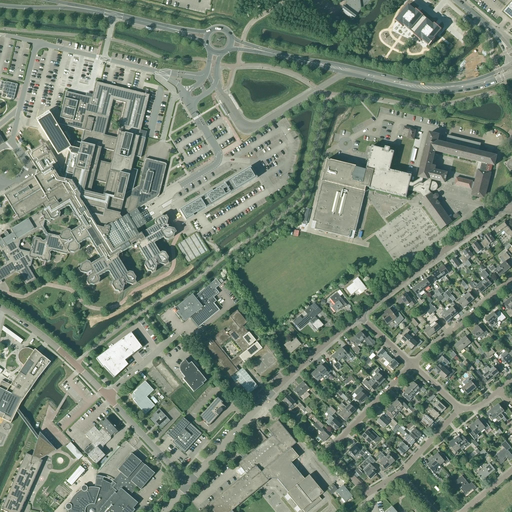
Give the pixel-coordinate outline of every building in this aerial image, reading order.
[(348,2),(341,11),(353,19),(357,14),(357,13),(360,9),(358,0),(345,0),(346,0),(348,2)] [(415,11),(409,5),(404,10),(395,21),(403,27),(404,26),(414,35),(421,41),(422,40),(430,47),(437,37),(442,30),(435,24),(434,25),(423,16),(424,16),(416,10),(415,11)] [(407,31),(399,40),(403,44),(412,35),(407,31)] [(4,195),(19,219),(25,215),(42,205),(45,209),(39,212),(38,215),(36,214),(28,219),(11,229),(13,233),(2,240),(0,236),(0,252),(6,262),(5,265),(0,268),(0,281),(15,272),(19,273),(26,285),(30,283),(32,284),(32,282),(36,280),(28,267),(31,266),(32,259),(36,259),(38,258),(39,260),(41,259),(42,261),(48,262),(49,261),(51,255),(50,253),(50,252),(52,251),(67,255),(71,252),(74,253),(79,250),(80,246),(79,244),(88,239),(89,239),(100,257),(100,259),(91,264),(90,262),(86,261),(81,264),(80,268),(78,269),(80,272),(87,274),(88,276),(86,282),(89,286),(90,285),(94,286),(99,282),(100,279),(99,277),(108,272),(109,272),(114,281),(112,282),(112,285),(115,291),(118,292),(119,293),(123,291),(124,285),(126,284),(133,285),(136,283),(135,281),(136,278),(133,273),(129,272),(127,273),(118,258),(119,255),(135,245),(138,246),(147,261),(145,262),(144,266),(147,271),(151,272),(152,274),(155,271),(157,265),(159,264),(165,265),(169,263),(168,261),(168,258),(165,253),(162,252),(160,253),(154,244),(155,243),(164,237),(165,239),(168,240),(174,237),(174,234),(176,233),(174,229),(168,227),(167,225),(168,219),(166,216),(164,217),(161,216),(156,219),(155,223),(156,225),(139,235),(138,225),(134,219),(128,215),(159,197),(166,164),(146,159),(139,187),(125,194),(126,188),(133,190),(138,170),(131,169),(134,156),(141,158),(145,138),(147,132),(141,130),(149,95),(96,82),(92,95),(86,93),(85,96),(75,94),(77,89),(83,90),(90,60),(75,57),(68,87),(74,88),(72,93),(66,92),(58,124),(68,127),(84,130),(81,143),(74,141),(73,148),(71,147),(67,142),(70,140),(65,132),(65,133),(63,134),(50,114),(37,122),(58,155),(68,149),(68,150),(63,172),(45,143),(27,154),(38,171),(36,176),(4,195)] [(17,85),(5,82),(2,94),(7,95),(6,98),(13,99),(17,85)] [(414,140),(416,131),(413,130),(413,129),(404,127),(404,130),(409,132),(408,138),(414,140)] [(441,230),(452,222),(451,221),(449,219),(435,199),(438,198),(438,196),(437,195),(436,195),(434,197),(429,191),(429,190),(433,191),(434,183),(431,182),(432,180),(445,183),(447,173),(435,170),(436,166),(432,165),(435,151),(482,163),(480,171),(478,170),(475,183),(473,182),(473,181),(456,177),(455,185),(471,189),(473,189),(472,195),(484,199),(491,173),(490,173),(492,165),(494,166),(497,156),(490,155),(491,152),(487,152),(487,154),(479,152),(481,143),(448,136),(445,144),(437,142),(439,136),(430,133),(419,178),(421,178),(420,180),(413,184),(410,183),(412,175),(390,170),(394,152),(390,151),(391,148),(390,148),(386,147),(385,147),(385,150),(372,147),(367,169),(328,159),(312,221),(317,222),(315,230),(350,238),(352,231),(356,232),(366,188),(406,197),(408,190),(421,193),(422,192),(425,195),(423,196),(424,199),(421,201),(441,230)] [(204,176),(209,183),(231,171),(226,163),(204,176)] [(186,221),(257,178),(250,167),(179,210),(186,221)] [(449,219),(451,221),(459,215),(457,213),(449,219)] [(509,229),(507,227),(507,226),(505,222),(494,230),(497,234),(498,235),(500,234),(499,232),(503,230),(505,233),(510,239),(511,237),(511,231),(509,229)] [(188,263),(207,251),(196,233),(177,245),(188,263)] [(482,242),(488,250),(489,251),(491,250),(489,248),(490,248),(488,246),(490,244),(494,240),(489,233),(484,237),(486,239),(482,242)] [(486,251),(488,250),(482,242),(478,245),(476,243),(472,246),(477,253),(481,250),(482,250),(484,249),(486,251)] [(460,258),(464,263),(468,268),(471,265),(468,260),(469,260),(468,259),(473,256),(468,249),(463,252),(465,255),(460,258)] [(505,262),(508,260),(503,255),(501,256),(502,257),(500,259),(504,263),(500,266),(505,273),(511,268),(505,262)] [(462,264),(464,263),(460,258),(457,260),(455,258),(450,262),(455,269),(460,265),(460,266),(462,264)] [(438,270),(444,278),(445,280),(448,283),(450,282),(447,279),(446,276),(445,275),(449,273),(450,275),(453,272),(449,267),(446,269),(444,266),(438,270)] [(505,273),(500,266),(496,270),(493,266),(491,267),(490,266),(488,268),(492,273),(495,271),(500,277),(505,273)] [(442,279),(444,278),(438,270),(433,274),(437,281),(441,278),(442,279)] [(484,280),(481,283),(486,289),(492,284),(486,278),(489,276),(484,270),(480,275),(484,280)] [(366,290),(357,278),(353,282),(354,283),(346,289),(351,295),(358,289),(362,293),(364,292),(365,291),(364,291),(366,290)] [(175,308),(172,310),(175,314),(175,313),(183,322),(189,317),(198,328),(199,328),(198,328),(219,310),(212,302),(214,300),(213,298),(219,293),(215,289),(220,285),(216,279),(194,297),(192,295),(176,308),(175,308)] [(419,284),(424,290),(429,287),(431,289),(433,288),(431,285),(426,279),(419,284)] [(486,289),(481,283),(478,285),(476,283),(475,283),(474,282),(472,283),(471,282),(469,284),(473,289),(476,287),(481,293),(486,289)] [(417,296),(424,290),(419,284),(412,289),(417,296)] [(347,305),(337,293),(330,298),(333,302),(335,304),(331,308),(335,312),(342,306),(344,308),(347,305)] [(463,297),(469,304),(474,299),(469,293),(463,297)] [(411,300),(406,294),(401,298),(400,297),(397,299),(401,304),(403,302),(406,306),(409,303),(412,307),(417,303),(413,298),(411,300)] [(463,308),(469,304),(463,297),(458,302),(463,308)] [(511,311),(510,309),(511,307),(511,303),(509,300),(503,304),(509,310),(506,312),(511,318),(511,316),(511,314),(511,315),(511,314),(511,311)] [(317,320),(314,317),(321,311),(314,303),(304,312),(307,315),(295,325),(300,330),(311,321),(313,324),(311,325),(313,324),(317,329),(317,330),(316,331),(323,325),(318,319),(317,320)] [(447,312),(452,318),(458,313),(452,307),(447,312)] [(395,317),(390,309),(385,313),(386,314),(382,317),(388,325),(394,320),(398,325),(404,319),(400,314),(395,317)] [(447,312),(445,309),(440,314),(447,322),(452,318),(447,312)] [(253,345),(252,344),(255,341),(249,332),(248,333),(243,326),(247,323),(237,311),(229,317),(235,323),(225,332),(223,330),(214,337),(216,339),(213,341),(211,338),(204,344),(231,376),(237,371),(235,368),(243,361),(244,363),(262,348),(257,342),(253,345)] [(506,318),(500,311),(496,315),(494,313),(485,319),(492,328),(497,324),(497,323),(500,320),(501,322),(506,318)] [(416,327),(419,324),(413,318),(410,321),(416,327)] [(430,326),(435,333),(440,328),(435,322),(430,326)] [(21,343),(23,340),(4,326),(2,329),(21,343)] [(430,337),(435,333),(430,326),(424,331),(430,337)] [(481,330),(478,326),(475,329),(476,330),(472,333),(477,339),(480,336),(480,337),(481,337),(482,338),(483,338),(488,333),(483,328),(481,330)] [(406,345),(412,339),(415,335),(413,333),(410,337),(407,334),(410,331),(407,329),(401,335),(404,337),(401,340),(406,345)] [(355,337),(360,343),(363,340),(369,347),(374,343),(368,336),(365,338),(360,332),(355,337)] [(131,333),(96,359),(102,368),(104,368),(114,378),(128,365),(124,361),(142,348),(131,333)] [(360,343),(355,337),(350,341),(354,347),(351,350),(356,355),(360,352),(359,352),(357,350),(362,345),(360,343)] [(460,341),(465,348),(471,343),(465,337),(460,341)] [(301,345),(296,339),(291,343),(290,341),(287,343),(284,345),(291,353),(301,345)] [(412,339),(406,345),(412,349),(416,345),(418,347),(422,342),(420,340),(417,343),(412,339)] [(272,354),(276,351),(268,340),(264,344),(272,354)] [(460,352),(465,348),(460,341),(455,346),(460,352)] [(0,416),(11,422),(17,411),(18,409),(20,403),(37,378),(49,362),(42,356),(33,349),(33,351),(31,349),(27,348),(24,348),(21,350),(18,352),(17,355),(17,359),(18,362),(21,364),(23,365),(10,385),(2,381),(0,383),(0,416)] [(341,359),(344,362),(348,358),(349,359),(351,358),(351,359),(354,357),(349,352),(346,354),(341,348),(336,352),(341,359)] [(392,360),(386,354),(387,354),(382,349),(376,355),(380,359),(382,357),(389,364),(387,365),(393,371),(399,365),(393,359),(392,360)] [(337,362),(341,359),(336,352),(331,357),(336,363),(333,365),(338,371),(340,369),(339,368),(341,366),(337,362)] [(509,365),(511,362),(511,358),(509,354),(503,359),(509,365)] [(445,368),(439,364),(442,360),(444,358),(442,356),(436,363),(438,365),(434,370),(439,375),(445,368)] [(189,364),(185,360),(183,361),(184,361),(182,363),(181,364),(180,366),(180,367),(179,369),(180,371),(180,372),(181,373),(185,377),(183,379),(193,392),(193,393),(203,384),(202,384),(206,381),(191,362),(189,364)] [(156,367),(162,373),(167,369),(161,363),(156,367)] [(328,374),(331,371),(325,365),(323,367),(321,365),(316,370),(322,377),(325,380),(330,376),(328,374)] [(445,368),(439,375),(444,379),(446,377),(449,379),(455,372),(453,370),(450,373),(447,370),(450,367),(447,365),(445,368)] [(238,372),(231,378),(235,382),(237,380),(248,394),(258,387),(242,368),(239,371),(236,367),(235,368),(237,371),(238,372)] [(488,371),(493,378),(499,373),(494,367),(488,371)] [(493,378),(488,371),(486,368),(484,370),(486,373),(483,376),(485,378),(483,380),(486,383),(488,382),(493,378)] [(372,379),(379,385),(384,380),(381,376),(383,374),(377,369),(374,373),(376,374),(372,379)] [(317,382),(322,377),(316,370),(311,374),(312,376),(310,378),(315,385),(318,383),(317,382)] [(465,386),(462,388),(465,391),(464,391),(465,392),(468,395),(476,388),(472,383),(475,380),(471,375),(465,380),(462,382),(462,384),(465,386)] [(374,391),(379,385),(372,379),(368,383),(365,380),(361,383),(369,391),(371,388),(374,391)] [(145,413),(154,406),(146,397),(153,391),(145,382),(133,393),(134,394),(133,395),(133,398),(134,399),(133,400),(145,413)] [(298,387),(307,397),(310,395),(306,391),(308,388),(303,382),(298,387)] [(413,383),(408,388),(415,394),(420,389),(423,393),(425,390),(423,388),(424,387),(421,385),(421,386),(419,384),(417,386),(413,383)] [(305,399),(307,397),(298,387),(293,391),(299,397),(302,395),(305,399)] [(363,400),(364,401),(367,398),(363,394),(365,393),(367,394),(360,387),(354,393),(357,396),(354,399),(360,404),(363,400)] [(416,395),(415,394),(408,388),(403,393),(405,394),(402,396),(409,402),(411,400),(410,399),(413,396),(414,398),(416,395)] [(296,405),(294,403),(294,402),(288,396),(282,401),(289,408),(292,405),(294,407),(296,405)] [(225,407),(220,403),(221,401),(219,399),(217,397),(214,401),(200,416),(200,417),(202,418),(205,421),(204,423),(206,424),(206,425),(208,426),(218,416),(219,415),(220,413),(220,412),(221,412),(221,411),(220,411),(220,410),(221,409),(223,410),(225,408),(225,407)] [(391,406),(398,412),(403,407),(406,410),(408,408),(402,402),(400,404),(396,400),(391,406)] [(434,410),(439,415),(441,412),(442,413),(446,409),(439,402),(435,406),(436,408),(434,410)] [(306,410),(305,409),(304,408),(299,403),(297,406),(301,411),(302,410),(304,413),(306,410)] [(340,405),(350,415),(355,410),(349,404),(346,407),(341,403),(340,405)] [(345,421),(350,415),(340,405),(337,407),(342,412),(338,415),(345,421)] [(501,420),(504,417),(501,413),(504,411),(499,405),(493,409),(501,420)] [(393,417),(398,412),(391,406),(387,411),(388,412),(385,414),(392,420),(390,422),(395,426),(397,424),(392,419),(394,418),(393,417)] [(17,411),(37,440),(38,437),(18,409),(17,411)] [(331,417),(334,414),(328,409),(326,412),(329,415),(331,417)] [(439,415),(434,410),(432,409),(428,413),(430,414),(427,417),(433,422),(435,419),(439,415)] [(501,420),(493,409),(487,414),(492,421),(495,418),(498,422),(501,420)] [(161,428),(169,421),(159,410),(153,415),(154,416),(151,419),(155,424),(156,423),(161,428)] [(334,419),(331,417),(329,415),(327,416),(329,418),(325,422),(328,425),(329,425),(335,431),(340,425),(334,419)] [(390,422),(390,421),(388,423),(381,416),(376,422),(383,429),(388,424),(393,429),(395,426),(390,422)] [(433,422),(427,417),(426,416),(422,420),(420,423),(426,429),(429,426),(433,422)] [(119,431),(107,418),(104,421),(103,420),(98,424),(102,429),(99,432),(94,426),(85,435),(93,443),(84,451),(96,464),(105,456),(100,451),(102,449),(102,445),(100,443),(108,436),(109,438),(113,434),(114,435),(119,431)] [(189,424),(183,418),(168,435),(174,441),(172,443),(184,453),(202,434),(190,423),(189,424)] [(304,479),(291,463),(298,457),(291,448),(296,443),(277,420),(267,429),(272,435),(238,464),(246,474),(208,505),(213,511),(232,511),(268,481),(261,472),(266,468),(301,511),(302,510),(303,511),(306,511),(321,500),(319,497),(323,493),(309,475),(304,479)] [(324,432),(324,431),(321,428),(323,426),(318,420),(313,425),(320,431),(322,433),(318,437),(323,442),(324,442),(326,440),(325,439),(328,436),(324,432)] [(474,423),(481,432),(484,429),(486,431),(490,428),(484,420),(481,423),(478,420),(474,423)] [(481,432),(474,423),(469,427),(472,430),(469,433),(475,440),(479,436),(478,434),(481,432)] [(417,439),(421,435),(414,428),(408,435),(415,442),(417,439)] [(415,442),(408,435),(404,431),(403,430),(400,433),(405,438),(404,439),(406,441),(403,443),(408,448),(411,446),(415,442)] [(370,434),(367,431),(361,436),(369,444),(372,440),(375,443),(380,439),(372,431),(370,434)] [(40,432),(38,437),(37,440),(32,456),(26,453),(1,510),(6,511),(20,511),(42,461),(41,460),(56,450),(39,437),(40,433),(40,432)] [(458,436),(454,440),(460,449),(464,446),(465,448),(470,444),(463,436),(460,439),(458,436)] [(457,451),(460,449),(454,440),(449,444),(451,447),(448,450),(454,457),(459,453),(457,451)] [(511,458),(511,455),(508,450),(511,448),(505,441),(501,445),(504,448),(496,455),(498,458),(497,459),(500,464),(504,461),(503,459),(507,456),(510,460),(511,458)] [(83,455),(71,442),(66,446),(79,460),(83,455)] [(408,448),(403,443),(402,442),(398,446),(399,448),(397,450),(402,455),(405,453),(409,449),(408,448)] [(368,459),(370,456),(371,455),(365,450),(362,447),(359,450),(354,446),(351,449),(351,448),(348,450),(349,451),(354,456),(358,452),(366,460),(368,459)] [(485,459),(489,456),(483,450),(480,452),(485,459)] [(380,455),(389,466),(394,461),(395,459),(392,456),(389,452),(387,454),(388,455),(385,457),(382,453),(380,455)] [(433,457),(440,465),(443,463),(445,465),(449,461),(443,454),(440,456),(438,453),(433,457)] [(65,506),(65,507),(65,508),(66,509),(67,510),(68,510),(68,511),(132,511),(135,510),(133,508),(137,503),(130,496),(137,487),(141,490),(155,474),(131,454),(117,470),(120,473),(111,484),(103,480),(104,477),(96,475),(95,488),(93,487),(90,487),(87,488),(87,487),(86,486),(85,486),(84,486),(83,486),(82,486),(82,487),(81,487),(81,488),(81,489),(81,490),(78,492),(76,493),(74,496),(71,499),(70,501),(70,502),(69,504),(68,504),(67,504),(66,505),(65,506)] [(385,470),(389,466),(380,455),(377,457),(381,461),(379,464),(381,466),(379,468),(383,471),(384,470),(385,470)] [(437,468),(440,465),(433,457),(429,461),(431,464),(428,466),(434,474),(438,470),(437,468)] [(483,480),(495,470),(489,463),(477,474),(483,480)] [(370,464),(363,470),(363,471),(366,474),(365,474),(370,479),(375,474),(373,472),(375,470),(374,469),(370,465),(370,464)] [(80,466),(66,481),(72,486),(86,470),(80,466)] [(469,485),(462,476),(455,482),(465,495),(472,489),(473,490),(476,488),(471,483),(469,485)] [(331,495),(337,490),(333,484),(326,490),(331,495)] [(345,502),(351,497),(347,492),(348,491),(343,485),(336,491),(345,502)]
